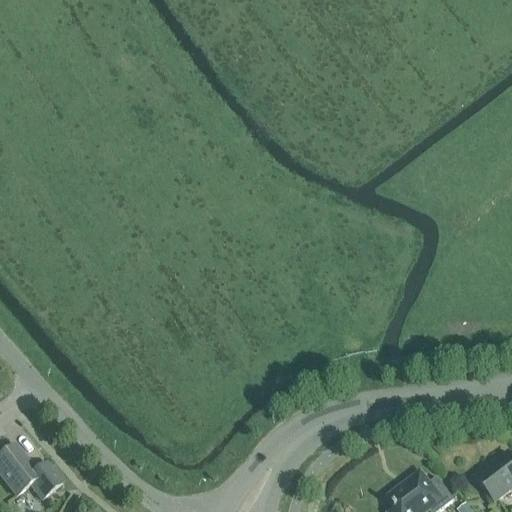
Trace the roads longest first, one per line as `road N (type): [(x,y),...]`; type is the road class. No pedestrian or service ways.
road 1 (tertiary): [(248,511),(306,438),(337,418),(511,386)]
road 2 (unclassified): [(166,511),(38,387)]
